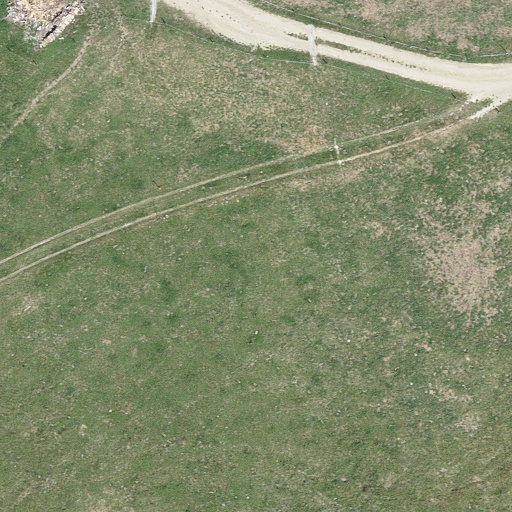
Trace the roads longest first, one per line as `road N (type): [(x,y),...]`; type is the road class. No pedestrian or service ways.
road 1 (track): [(0,244),(496,90)]
road 2 (track): [(496,90),(212,0)]
